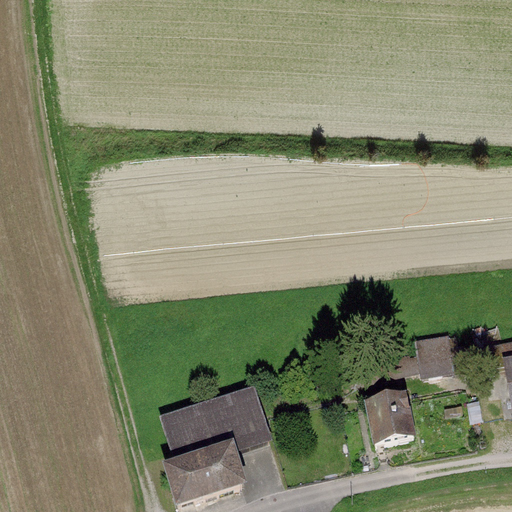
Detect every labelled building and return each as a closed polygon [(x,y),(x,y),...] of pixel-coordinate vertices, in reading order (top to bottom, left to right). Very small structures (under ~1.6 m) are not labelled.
[(463,337),(420,343),(425,379),(468,373),(463,337)] [(511,366),(502,368),(511,421),(511,366)] [(160,423),(174,469),(228,452),(230,460),(272,448),(256,395),(160,423)] [(404,402),(360,412),(370,453),(413,443),(404,402)] [(174,469),(159,473),(171,511),(182,511),(240,494),(230,460),(228,452),(174,469)]
